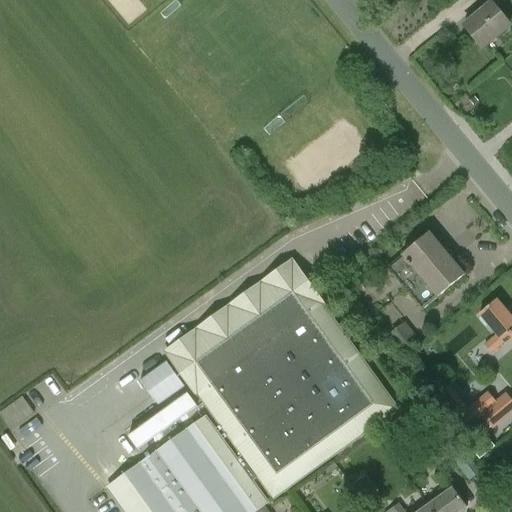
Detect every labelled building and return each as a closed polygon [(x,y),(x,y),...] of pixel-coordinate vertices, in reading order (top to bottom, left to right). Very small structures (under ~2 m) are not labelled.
[(460,0),(456,3),(466,15),(484,1),(483,0),(460,0)] [(484,0),(490,6),(464,27),(482,49),(509,27),(495,10),(506,0),(484,0)] [(402,256),(387,269),(404,290),(446,255),(428,234),(402,256)] [(446,255),(404,290),(421,310),(436,297),(438,299),(464,276),(446,255)] [(206,417),(107,489),(123,511),(256,511),(264,507),(269,503),(253,481),(257,478),(273,500),(398,409),(323,306),(325,304),(292,259),(164,352),(197,398),(199,397),(242,456),(237,460),(206,417)] [(496,301),(479,315),(497,336),(484,347),(491,355),(503,345),(501,343),(509,336),(511,338),(511,339),(511,318),(511,319),(496,301)] [(402,326),(387,338),(403,357),(418,344),(402,326)] [(469,409),(454,422),(461,431),(458,433),(479,459),(495,446),(484,433),(491,427),(493,430),(511,414),(511,400),(506,394),(497,401),(489,392),(473,406),(469,409)] [(188,395),(129,437),(138,450),(197,408),(188,395)] [(0,410),(0,413),(11,430),(34,414),(22,396),(0,410)] [(511,455),(511,439),(482,462),(490,472),(511,455)] [(445,494),(428,507),(431,511),(460,511),(467,508),(453,490),(457,487),(444,469),(433,477),(445,494)] [(365,476),(350,487),(360,502),(376,491),(365,476)] [(511,477),(501,486),(511,501),(511,477)]
